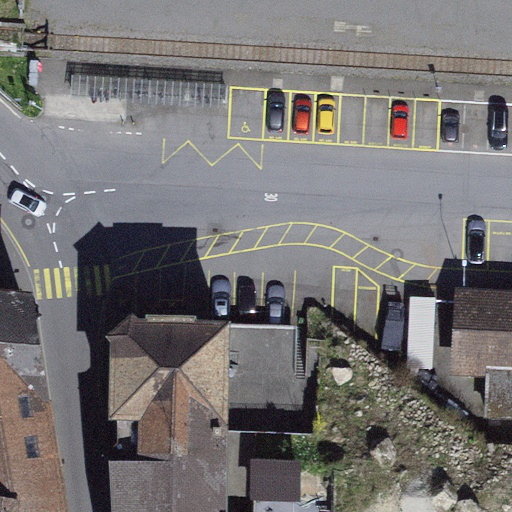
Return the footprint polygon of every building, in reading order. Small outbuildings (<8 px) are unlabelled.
[(72,76),(70,96),(227,105),(228,86),(72,76)] [(511,306),(462,304),(458,373),(490,375),(487,418),(511,418),(511,306)] [(0,511),(59,511),(40,365),(31,363),(25,312),(0,309),(0,511)] [(223,511),(224,454),(298,453),(298,339),(134,337),(116,351),(115,511),(223,511)] [(255,459),(255,497),(314,498),(315,460),(255,459)]
